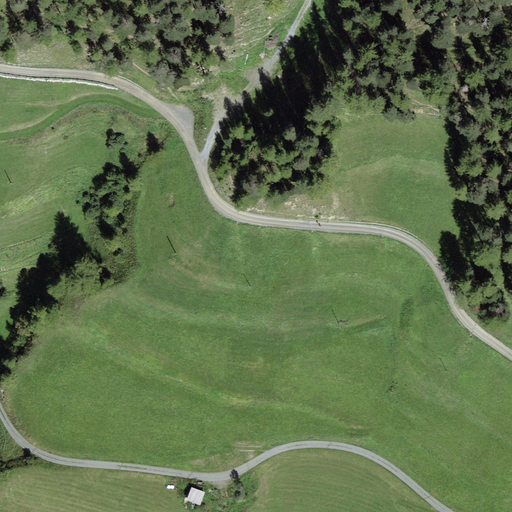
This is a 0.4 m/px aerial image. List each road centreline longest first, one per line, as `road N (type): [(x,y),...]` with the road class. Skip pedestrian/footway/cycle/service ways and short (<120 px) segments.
road 1 (track): [(450,511),(363,449),(303,442),(237,471),(203,476),(79,463),(37,453),(0,408)]
road 2 (track): [(199,175),(214,203),(233,215),(399,236),(424,255),(450,306),(511,357)]
road 3 (track): [(199,175),(207,134),(265,78),(309,0)]
road 4 (track): [(0,60),(74,68),(120,84),(152,98),(182,129)]
